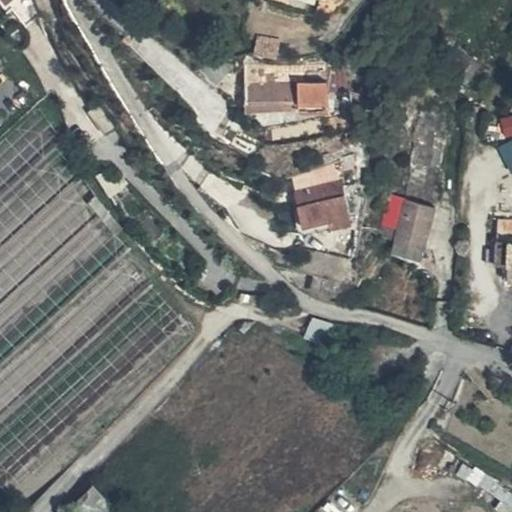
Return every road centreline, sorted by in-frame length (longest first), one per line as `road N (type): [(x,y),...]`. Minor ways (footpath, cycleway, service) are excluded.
road 1 (residential): [(82,0),(191,193),(260,268),(302,297),(452,340),(511,372)]
road 2 (unknown): [(260,268),(100,417),(22,511)]
